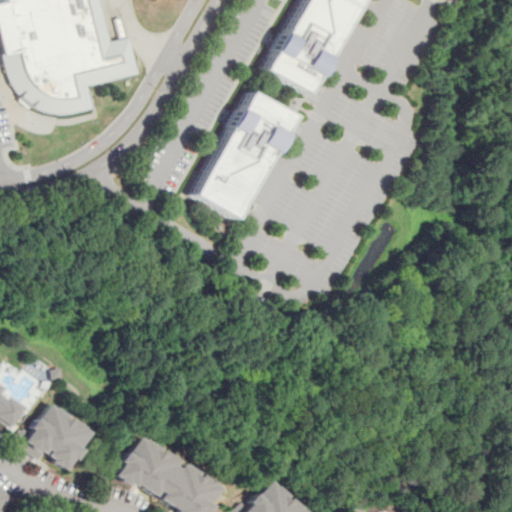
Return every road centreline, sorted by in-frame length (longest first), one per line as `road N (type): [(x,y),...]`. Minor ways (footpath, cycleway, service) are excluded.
road 1 (residential): [(0,196),(77,179),(116,154),(159,101),(216,0)]
road 2 (residential): [(195,0),(135,106),(107,139),(77,160),(0,179)]
road 3 (residential): [(129,511),(62,499),(0,460)]
